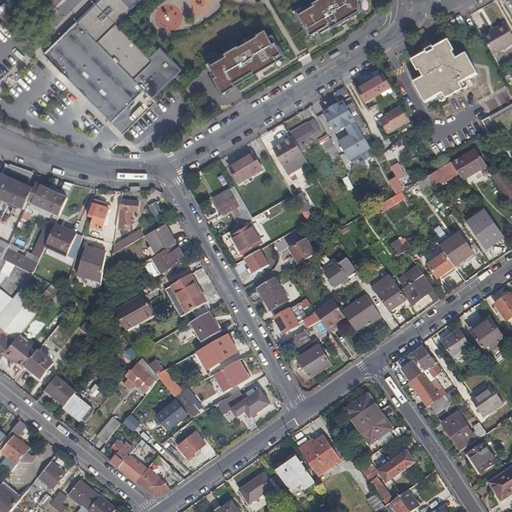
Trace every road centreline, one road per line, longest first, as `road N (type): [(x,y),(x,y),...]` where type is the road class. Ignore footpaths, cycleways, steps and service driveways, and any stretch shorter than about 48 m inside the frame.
road 1 (tertiary): [(409,24),(168,168)]
road 2 (residential): [(168,168),(303,412)]
road 3 (residential): [(0,388),(153,511)]
road 4 (residential): [(374,362),(475,511)]
road 5 (residential): [(303,412),(162,511)]
road 6 (tertiary): [(168,168),(89,165),(0,140)]
road 7 (residential): [(374,362),(511,265)]
